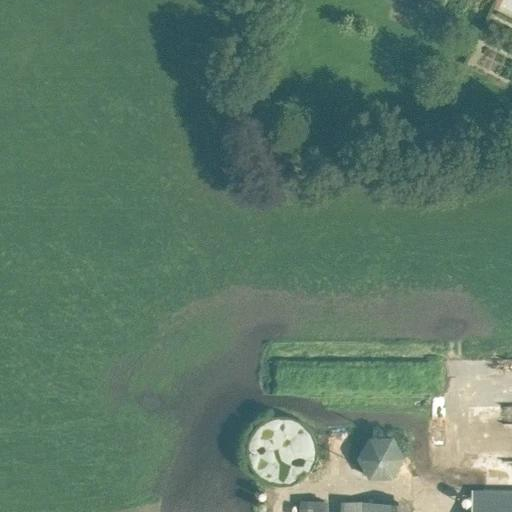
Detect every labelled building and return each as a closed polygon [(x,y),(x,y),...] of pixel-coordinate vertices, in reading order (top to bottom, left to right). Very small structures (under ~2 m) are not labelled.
[(321,461),(315,434),(304,437),(299,416),(289,418),(293,433),(282,435),(283,441),(269,444),(275,472),(321,461)] [(415,471),(411,430),(366,435),(368,449),(361,449),(363,476),(415,471)] [(471,511),(511,511),(511,491),(472,491),(471,511)] [(341,511),(408,511),(408,502),(342,499),(341,511)] [(298,511),(323,511),(323,503),(299,503),(298,511)]
